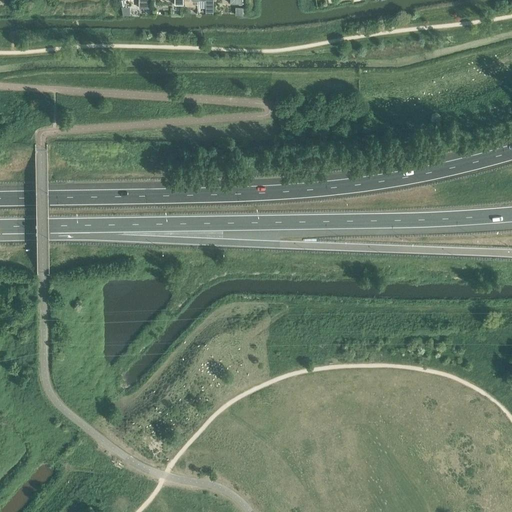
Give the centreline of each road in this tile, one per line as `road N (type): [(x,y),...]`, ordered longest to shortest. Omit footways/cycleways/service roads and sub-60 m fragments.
road 1 (motorway): [(511,150),(415,175),(295,190),(0,198)]
road 2 (motorway): [(98,224),(222,242),(511,253)]
road 3 (motorway): [(98,224),(511,214)]
